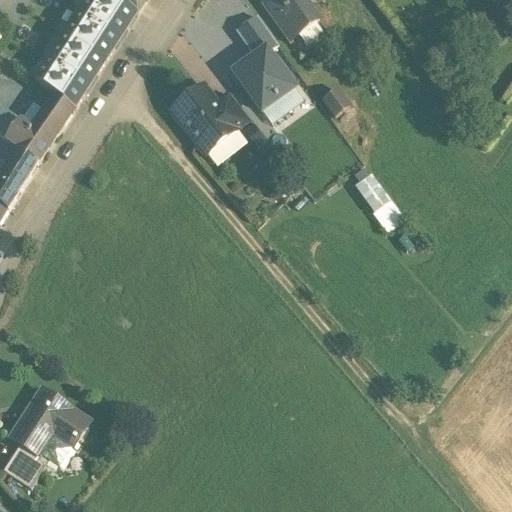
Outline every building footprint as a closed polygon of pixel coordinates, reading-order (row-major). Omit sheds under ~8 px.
[(90,0),(87,4),(128,31),(133,23),(138,16),(111,0),(90,0)] [(111,0),(138,16),(148,0),(111,0)] [(308,9),(301,0),(274,0),(272,1),(293,31),(298,38),(319,23),(308,9)] [(301,0),(308,9),(319,0),(301,0)] [(293,31),(272,1),(262,9),(283,39),(293,31)] [(110,59),(128,31),(87,4),(69,32),(110,59)] [(279,50),(258,21),(237,37),(256,62),(267,54),(269,57),(279,50)] [(69,32),(35,85),(55,99),(74,112),(110,59),(69,32)] [(236,77),(263,115),(294,92),(269,57),(267,54),(256,62),(236,77)] [(322,104),(335,121),(352,107),(339,90),(322,104)] [(202,91),(172,114),(207,158),(250,124),(230,99),(220,106),(213,106),(202,91)] [(32,133),(19,124),(5,144),(19,153),(38,166),(74,112),(55,99),(32,133)] [(0,133),(11,119),(0,111),(0,133)] [(11,119),(0,133),(0,140),(4,143),(5,144),(19,124),(22,119),(14,114),(11,119)] [(5,144),(4,143),(0,149),(0,151),(13,162),(19,153),(5,144)] [(38,166),(19,153),(13,162),(10,168),(30,179),(38,166)] [(1,182),(0,181),(0,208),(9,214),(30,179),(10,168),(1,182)] [(367,170),(348,184),(386,237),(406,224),(367,170)] [(0,228),(9,214),(0,208),(0,228)] [(44,397),(30,418),(28,416),(11,443),(20,449),(40,463),(41,461),(52,445),(47,442),(53,433),(76,448),(89,427),(44,397)] [(40,463),(20,449),(3,476),(30,494),(48,466),(41,461),(40,463)]
